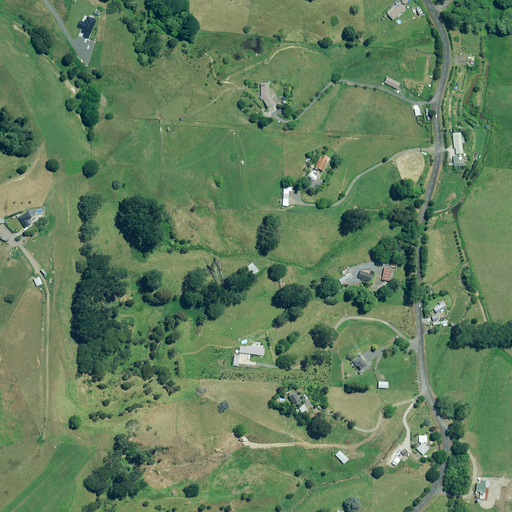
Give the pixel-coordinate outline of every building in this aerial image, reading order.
[(392,8),(386,13),(392,20),(405,8),(401,3),(393,10),(392,8)] [(400,83),(387,77),(384,83),(397,89),(400,83)] [(268,82),(259,83),(260,96),(259,97),(260,100),(262,99),(266,107),(273,104),(269,95),(268,82)] [(460,133),(452,134),(454,148),(455,148),(455,154),(463,153),(460,133)] [(458,160),(457,156),(453,156),(453,167),(464,166),(464,162),(462,163),(462,160),(458,160)] [(327,161),(319,157),(314,169),(317,170),(318,169),(322,171),(327,161)] [(311,181),(312,180),(313,181),(317,177),(311,172),(308,176),(310,178),(309,179),(311,181)] [(35,215),(31,209),(18,218),(24,227),(32,222),(29,219),(35,215)] [(259,271),(252,262),(246,268),(253,276),(259,271)] [(391,270),(384,268),(381,280),(389,281),(391,270)] [(369,270),(364,269),(363,272),(359,271),(357,277),(369,282),(372,275),(368,273),(369,270)] [(352,279),(349,274),(338,280),(341,285),(352,279)] [(42,284),(39,277),(33,279),(36,286),(42,284)] [(446,307),(443,303),(439,305),(433,309),(436,313),(440,311),(446,307)] [(264,348),(246,346),(246,347),(240,346),(239,353),(263,355),(264,348)] [(356,367),(358,366),(360,369),(366,365),(364,361),(363,362),(360,356),(352,361),(356,367)] [(300,400),(294,392),(287,396),(293,405),(300,400)] [(416,449),(422,455),(428,449),(423,443),(423,442),(426,442),(426,436),(419,436),(418,442),(420,442),(420,444),(416,449)] [(348,459),(339,451),(335,455),(344,464),(348,459)] [(477,494),(477,491),(480,492),(479,499),(487,500),(489,482),(482,481),(481,484),(477,483),(475,494),(477,494)]
